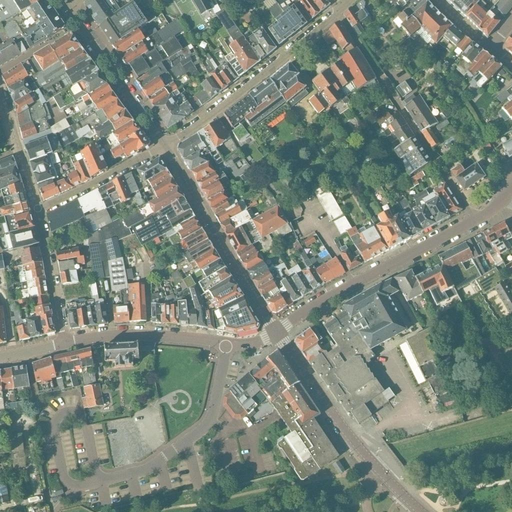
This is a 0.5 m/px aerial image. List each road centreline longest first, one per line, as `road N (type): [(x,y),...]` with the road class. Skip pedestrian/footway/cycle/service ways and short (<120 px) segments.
road 1 (residential): [(473,219),(337,12)]
road 2 (residential): [(420,511),(362,452),(275,331)]
road 3 (residential): [(275,331),(473,219)]
road 4 (residential): [(337,12),(164,147)]
road 5 (residential): [(275,331),(164,147)]
road 6 (residential): [(164,147),(69,7)]
road 7 (residential): [(62,343),(149,335),(224,344)]
road 8 (residential): [(158,461),(208,417),(224,344)]
road 9 (residential): [(164,147),(37,209)]
road 10 (residential): [(37,209),(62,343)]
